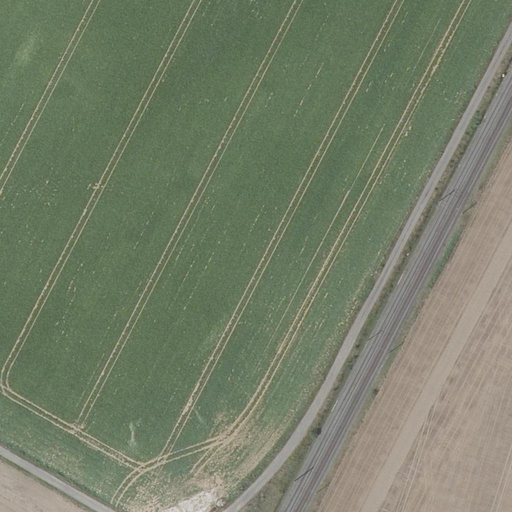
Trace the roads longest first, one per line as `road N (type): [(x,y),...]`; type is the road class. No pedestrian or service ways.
road 1 (track): [(511,35),(304,428),(232,511)]
road 2 (track): [(108,511),(0,449)]
